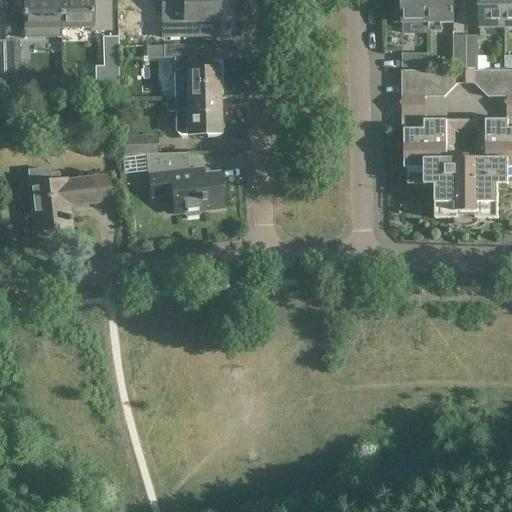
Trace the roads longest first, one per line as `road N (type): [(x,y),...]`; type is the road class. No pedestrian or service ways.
road 1 (residential): [(0,285),(262,259)]
road 2 (residential): [(366,261),(358,0)]
road 3 (residential): [(262,259),(254,0)]
road 4 (residential): [(366,261),(511,266)]
